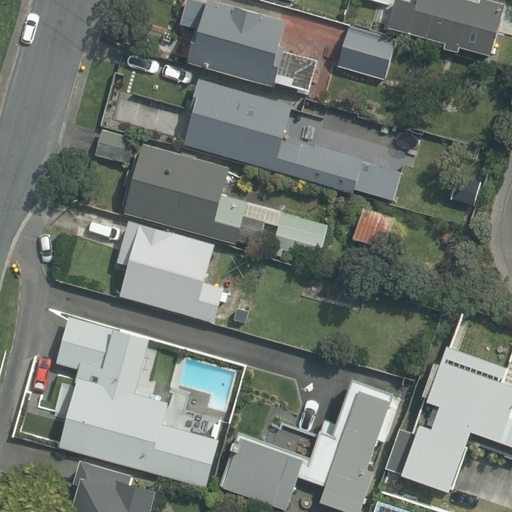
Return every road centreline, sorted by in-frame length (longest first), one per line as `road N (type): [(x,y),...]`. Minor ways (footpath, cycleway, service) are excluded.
road 1 (residential): [(2,213),(19,240),(30,286),(0,436)]
road 2 (residential): [(2,213),(63,0)]
